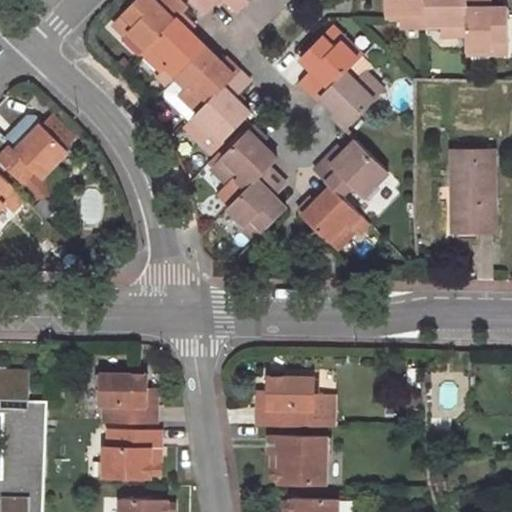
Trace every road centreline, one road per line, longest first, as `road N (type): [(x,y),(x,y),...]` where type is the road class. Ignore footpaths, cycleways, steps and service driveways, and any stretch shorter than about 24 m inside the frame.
road 1 (residential): [(511,316),(186,320)]
road 2 (residential): [(186,320),(146,169),(95,103),(34,48)]
road 3 (residential): [(220,511),(186,320)]
road 4 (residential): [(186,320),(0,314)]
road 5 (residential): [(274,0),(238,36),(303,140)]
